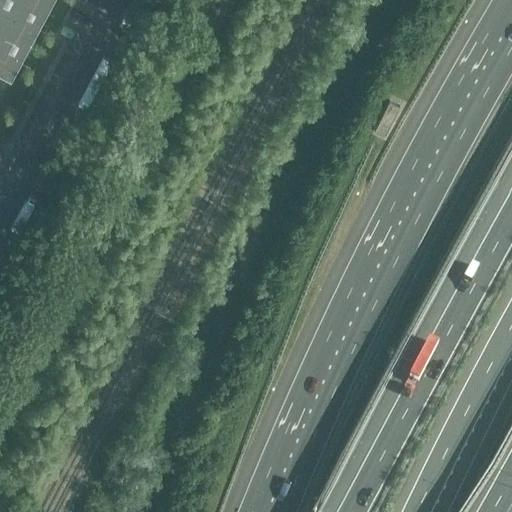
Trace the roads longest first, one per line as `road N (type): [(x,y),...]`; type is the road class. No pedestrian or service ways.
road 1 (motorway): [(511,37),(363,310),(274,511)]
road 2 (motorway): [(511,199),(338,511)]
road 3 (unclassified): [(9,198),(116,0)]
road 4 (motorway): [(417,511),(511,326)]
